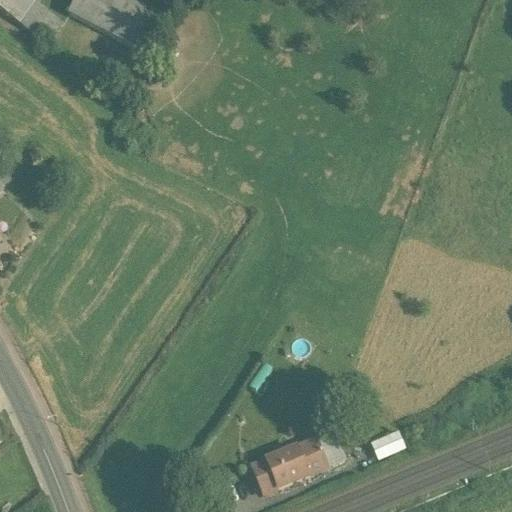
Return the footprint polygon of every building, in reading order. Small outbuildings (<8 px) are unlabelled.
[(0,0),(0,14),(19,27),(33,6),(37,0),(0,0)] [(159,18),(123,0),(77,0),(69,16),(141,53),(159,18)] [(50,17),(33,6),(19,27),(35,39),(40,31),(50,17)] [(63,26),(50,17),(40,31),(53,40),(63,26)] [(40,31),(35,39),(48,48),(53,40),(40,31)] [(403,433),(371,446),(376,457),(407,444),(403,433)] [(326,439),(265,463),(251,469),(254,475),(259,488),(262,497),(276,492),(337,468),(353,462),(350,454),(345,441),(341,434),(326,439)]
